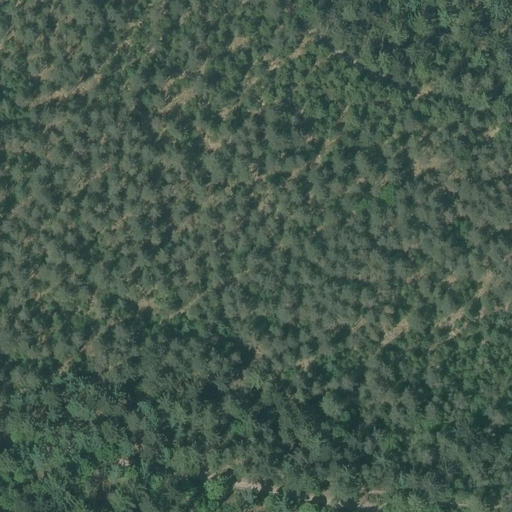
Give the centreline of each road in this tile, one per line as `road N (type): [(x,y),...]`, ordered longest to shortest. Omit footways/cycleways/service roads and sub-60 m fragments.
road 1 (track): [(0,378),(23,395),(39,393),(511,127)]
road 2 (track): [(0,437),(395,511)]
